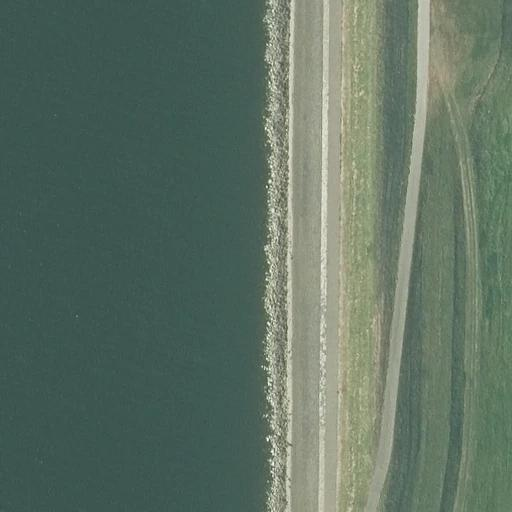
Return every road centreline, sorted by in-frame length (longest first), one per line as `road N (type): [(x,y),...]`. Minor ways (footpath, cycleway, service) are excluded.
road 1 (unclassified): [(368,511),(383,444),(420,110),(422,0)]
road 2 (unclassified): [(328,511),(334,0)]
